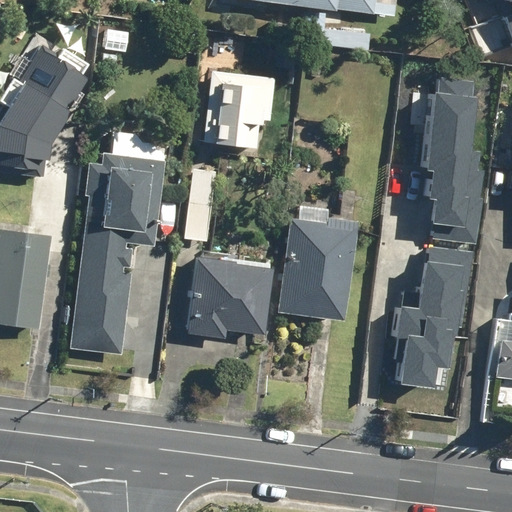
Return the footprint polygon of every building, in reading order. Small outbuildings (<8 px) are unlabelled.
[(226,0),(226,4),(366,16),(367,0),(226,0)] [(511,0),(492,0),(493,2),(499,0),(504,14),(505,17),(511,14),(511,0)] [(511,14),(505,17),(504,14),(496,17),(508,46),(511,44),(511,14)] [(30,47),(8,84),(13,86),(0,107),(0,117),(45,143),(83,79),(30,47)] [(263,132),(269,80),(198,73),(190,148),(241,154),(243,130),(263,132)] [(474,83),(439,77),(425,168),(435,170),(431,198),(439,199),(433,238),(475,244),(486,172),(476,170),(479,151),(471,150),(479,98),(472,97),(474,83)] [(29,149),(0,146),(0,174),(27,177),(29,149)] [(126,245),(153,247),(159,159),(98,155),(97,171),(79,170),(76,200),(81,201),(77,262),(72,261),(68,323),(120,327),(126,245)] [(207,197),(183,195),(178,243),(202,245),(207,197)] [(354,226),(290,218),(280,310),(344,317),(354,226)] [(41,237),(0,232),(0,327),(31,331),(41,237)] [(461,327),(472,254),(431,247),(421,310),(402,307),(398,336),(408,338),(401,381),(446,388),(456,326),(461,327)] [(259,264),(189,257),(181,337),(215,340),(215,336),(252,339),(259,264)] [(511,322),(497,320),(489,376),(511,378),(511,322)]
